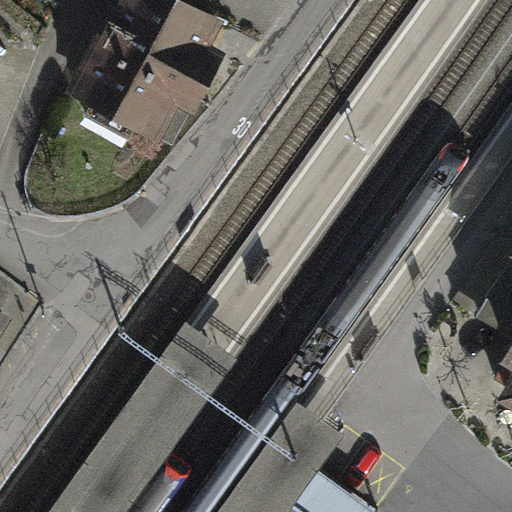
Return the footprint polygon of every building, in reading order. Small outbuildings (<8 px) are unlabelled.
[(121,0),(77,83),(155,124),(152,128),(172,139),(194,97),(190,95),(214,50),(200,43),(213,19),(186,4),(188,0),(121,0)] [(511,217),(454,297),(473,311),(489,290),(511,257),(511,217)] [(511,333),(511,340),(493,372),(511,384),(507,390),(511,392),(511,257),(489,290),(477,313),(511,333)] [(119,511),(236,353),(190,319),(50,511),(119,511)] [(286,511),(294,501),(345,431),(301,398),(218,511),(286,511)] [(286,511),(309,511),(294,501),(286,511)]
